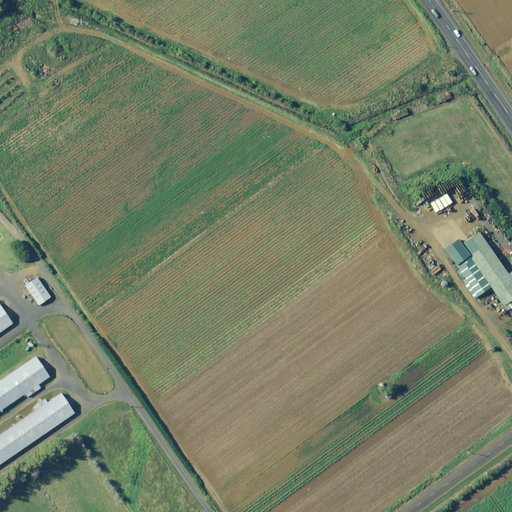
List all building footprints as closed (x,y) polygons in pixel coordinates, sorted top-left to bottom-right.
[(478,224),(461,236),(505,300),(511,295),(511,266),(509,269),(478,224)] [(491,283),(467,250),(455,260),(477,293),(491,283)] [(51,297),(38,278),(26,286),(39,305),(51,297)] [(0,304),(0,326),(10,320),(0,304)] [(34,352),(0,373),(0,405),(48,374),(34,352)] [(0,459),(71,410),(56,389),(0,427),(0,459)]
